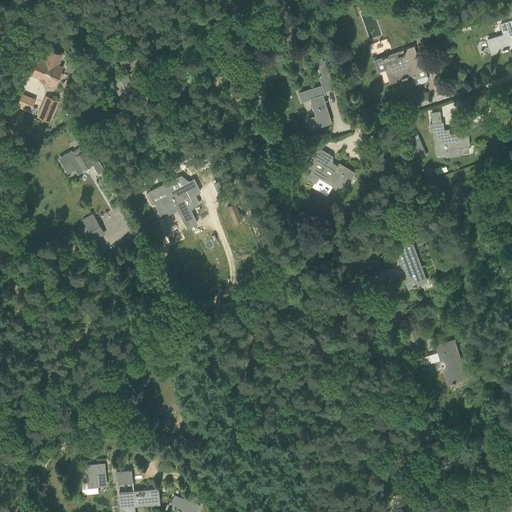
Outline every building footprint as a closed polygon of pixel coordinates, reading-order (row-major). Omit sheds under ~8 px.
[(495,15),(497,21),(509,17),(507,11),(495,15)] [(503,51),(509,49),(508,48),(511,46),(511,20),(499,25),(503,35),(487,40),(492,54),(503,50),(503,51)] [(374,60),(375,62),(378,71),(385,69),(390,83),(401,79),(407,77),(406,76),(412,74),(413,79),(415,84),(427,80),(423,68),(421,68),(414,47),(374,60)] [(43,60),(39,58),(32,74),(54,83),(56,79),(59,80),(62,73),(59,72),(61,67),(56,65),(59,58),(46,52),(43,60)] [(127,76),(114,82),(121,97),(129,93),(130,96),(136,93),(129,80),(139,75),(139,76),(140,75),(128,53),(119,57),(127,76)] [(317,63),(321,76),(330,74),(325,60),(317,63)] [(322,95),(324,94),(322,85),(299,92),(302,101),(310,99),(315,116),(307,118),(310,129),(331,122),(322,95)] [(36,117),(50,123),(58,101),(45,95),(36,117)] [(442,122),(429,124),(430,132),(434,132),(437,154),(444,153),(444,157),(459,156),(458,146),(468,145),(468,140),(467,130),(455,132),(455,131),(449,132),(449,134),(443,134),(442,122)] [(371,136),(373,144),(390,139),(387,131),(371,136)] [(57,158),(67,174),(73,170),(80,166),(82,170),(92,164),(98,174),(104,170),(84,138),(78,142),(81,146),(71,152),(70,150),(57,158)] [(319,178),(342,193),(354,172),(339,163),(337,166),(326,159),(329,154),(323,150),(321,154),(315,151),(310,158),(309,157),(304,165),(311,170),(306,178),(315,184),(319,178)] [(424,152),(415,156),(417,160),(426,156),(424,152)] [(280,157),(281,163),(292,159),(290,154),(280,157)] [(431,175),(428,168),(422,170),(425,178),(431,175)] [(170,181),(148,192),(154,204),(154,203),(158,211),(158,212),(160,217),(177,209),(187,228),(196,223),(190,210),(184,199),(194,194),(200,191),(194,179),(189,181),(174,189),(170,181)] [(232,219),(235,226),(243,223),(240,216),(236,206),(229,209),(232,219)] [(82,220),(92,237),(102,231),(92,214),(82,220)] [(119,233),(106,239),(117,260),(130,254),(119,233)] [(405,278),(404,278),(408,288),(413,287),(413,288),(416,286),(416,285),(422,283),(421,281),(425,279),(413,243),(394,251),(400,265),(386,270),(389,279),(403,273),(405,278)] [(246,250),(237,254),(240,262),(250,258),(246,250)] [(404,328),(408,341),(422,336),(417,323),(404,328)] [(445,373),(448,384),(466,378),(454,339),(436,345),(441,360),(427,364),(429,373),(444,368),(445,373)] [(387,352),(376,356),(379,365),(390,362),(387,352)] [(106,485),(104,463),(86,465),(88,487),(106,485)] [(115,471),(117,484),(132,482),(130,469),(115,471)] [(117,493),(118,511),(132,511),(132,505),(134,504),(134,505),(159,503),(157,488),(147,489),(117,493)] [(174,494),(170,502),(193,511),(196,511),(200,505),(174,494)]
